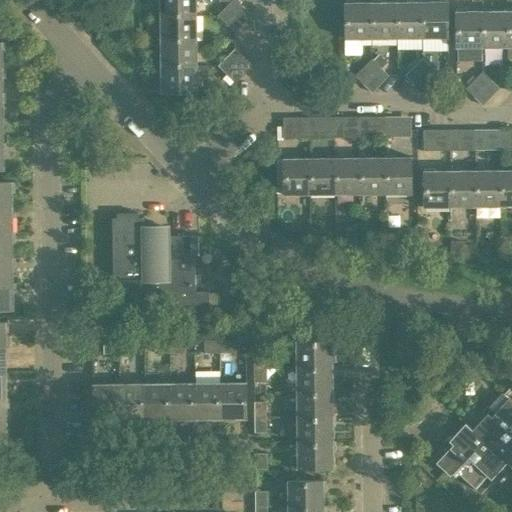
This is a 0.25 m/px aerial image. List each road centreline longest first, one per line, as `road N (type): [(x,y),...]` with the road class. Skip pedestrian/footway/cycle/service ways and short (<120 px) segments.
road 1 (residential): [(0,501),(30,501),(51,480),(48,110),(82,62)]
road 2 (residential): [(260,103),(427,100),(473,115),(511,114)]
road 3 (residential): [(188,177),(248,229),(378,295)]
road 4 (residential): [(372,511),(378,295)]
road 5 (residential): [(82,62),(188,177)]
road 6 (residential): [(378,295),(511,309)]
